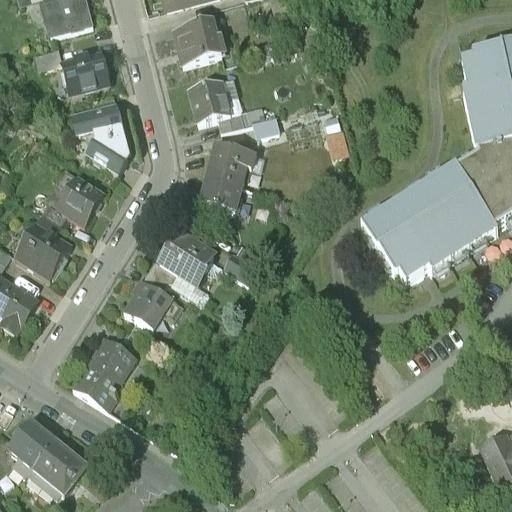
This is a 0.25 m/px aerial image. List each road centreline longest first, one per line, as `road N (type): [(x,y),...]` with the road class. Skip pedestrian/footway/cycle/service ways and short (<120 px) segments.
road 1 (residential): [(133,0),(162,121),(165,170),(40,387)]
road 2 (residential): [(40,387),(130,439),(173,476)]
